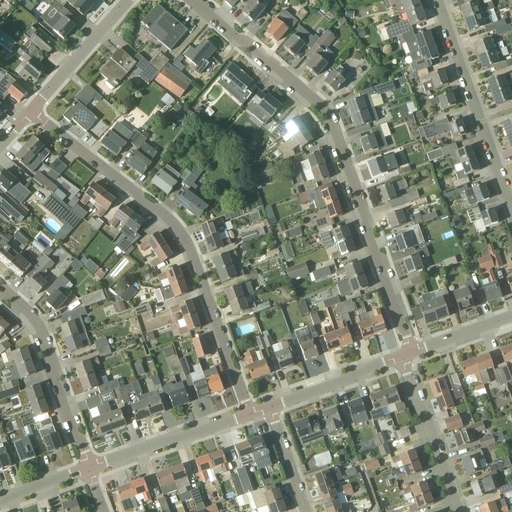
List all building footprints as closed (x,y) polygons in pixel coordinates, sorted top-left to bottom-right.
[(28,14),(34,7),(26,0),(15,0),(15,1),(28,14)] [(93,5),(87,0),(69,0),(67,3),(84,17),(93,5)] [(253,0),(243,13),(248,18),(251,22),(252,21),(254,22),(270,4),(265,0),(253,0)] [(388,0),(391,7),(392,10),(393,9),(396,16),(404,13),(404,14),(421,8),(417,0),(388,0)] [(484,5),(482,0),(462,0),(465,6),(460,8),(465,20),(487,12),(488,12),(494,10),(491,3),(484,5)] [(162,17),(165,13),(166,12),(157,5),(142,23),(150,30),(154,25),(167,36),(161,43),(168,50),(186,30),(178,23),(175,27),(174,26),(173,27),(162,17)] [(71,24),(75,19),(63,8),(52,20),(44,14),(40,18),(45,23),(63,40),(68,34),(71,34),(73,31),(73,29),(74,27),(71,24)] [(339,12),(334,8),(329,12),(335,17),(339,12)] [(411,27),(426,22),(421,8),(404,14),(407,21),(380,31),(384,42),(392,39),(397,37),(403,35),(413,32),(411,27)] [(302,9),(293,19),(299,24),(308,14),(302,9)] [(277,42),(287,30),(281,24),(289,16),(283,11),(269,26),(271,29),(267,34),(277,42)] [(492,25),(488,12),(487,12),(465,20),(469,32),(484,27),(486,34),(494,31),(506,27),(504,20),(492,25)] [(346,22),(341,15),(336,21),(341,27),(346,22)] [(511,30),(511,29),(510,25),(506,27),(494,31),(496,37),(511,32),(511,30)] [(55,46),(48,39),(32,26),(24,36),(47,56),(55,46)] [(357,32),(360,39),(366,37),(364,29),(357,31),(357,32)] [(316,76),(332,59),(322,51),(325,49),(326,50),(335,40),(326,32),(320,40),(311,50),(305,56),(312,62),(306,68),(316,76)] [(434,45),(429,32),(415,37),(413,32),(403,35),(397,37),(398,41),(400,46),(406,44),(410,54),(434,45)] [(294,57),(304,45),(293,36),(284,48),(294,57)] [(313,38),(306,46),(311,50),(320,40),(315,36),(313,38)] [(478,57),(499,50),(495,39),(491,40),(490,39),(474,45),(478,57)] [(206,61),(216,50),(205,41),(195,52),(191,49),(184,57),(200,70),(208,62),(206,61)] [(36,81),(45,71),(38,65),(43,59),(38,55),(40,53),(32,47),(27,43),(23,47),(22,46),(16,54),(24,60),(15,71),(12,75),(19,79),(21,77),(26,81),(30,76),(36,81)] [(425,64),(438,59),(434,45),(410,54),(409,54),(413,65),(411,66),(412,68),(413,71),(414,74),(417,73),(427,69),(425,64)] [(159,73),(149,64),(137,54),(132,60),(119,49),(118,51),(117,51),(110,60),(112,61),(100,74),(100,73),(100,74),(108,81),(105,85),(111,91),(113,89),(114,89),(134,66),(142,73),(138,77),(147,85),(159,73)] [(501,58),(505,57),(503,49),(500,51),(500,50),(499,50),(478,57),(483,70),(502,63),(501,58)] [(351,59),(360,62),(362,55),(354,52),(351,59)] [(159,73),(160,71),(165,66),(169,61),(159,53),(149,64),(159,73)] [(172,65),(179,71),(183,66),(180,64),(181,62),(177,59),(172,65)] [(253,82),(241,72),(233,65),(218,82),(230,92),(228,94),(238,102),(236,104),(241,108),(257,89),(251,84),(253,82)] [(338,89),(340,88),(345,82),(340,77),(345,72),(339,66),(324,83),(335,93),(338,89)] [(188,87),(164,69),(162,72),(155,81),(179,99),(188,87)] [(443,71),(433,74),(429,76),(427,69),(417,73),(418,75),(417,75),(418,78),(419,78),(420,80),(419,81),(420,84),(421,84),(421,86),(422,85),(425,93),(448,85),(443,71)] [(19,102),(28,92),(16,82),(16,83),(6,74),(0,81),(0,97),(3,101),(9,94),(19,102)] [(511,87),(511,81),(511,80),(511,74),(504,77),(504,76),(487,82),(492,95),(511,87)] [(357,100),(347,104),(352,117),(374,109),(370,99),(395,91),(392,82),(358,93),(360,99),(357,100)] [(97,93),(88,86),(87,85),(74,100),(76,101),(74,105),(73,105),(72,106),(73,106),(63,117),(70,123),(72,120),(73,121),(86,132),(97,119),(85,109),(97,93)] [(511,100),(511,87),(492,95),(496,107),(511,101),(511,100)] [(268,95),(266,98),(260,92),(252,102),(270,119),(281,107),(268,95)] [(175,100),(167,93),(161,100),(169,107),(175,100)] [(442,111),(456,106),(451,93),(429,101),(432,107),(439,104),(442,111)] [(406,104),(409,114),(417,112),(414,102),(406,104)] [(182,108),(177,104),(172,109),(178,113),(182,108)] [(356,129),(378,121),(374,109),(352,117),(356,129)] [(421,112),(416,114),(418,121),(424,119),(421,112)] [(204,122),(208,117),(204,114),(200,118),(204,122)] [(293,138),(305,129),(297,118),(285,126),(286,127),(284,130),(279,126),(268,138),(273,144),(289,133),(293,138)] [(461,121),(449,125),(446,120),(417,130),(421,139),(425,138),(426,141),(428,140),(429,142),(434,140),(433,139),(450,133),(452,140),(466,135),(461,121)] [(511,134),(511,120),(502,124),(507,137),(511,134)] [(145,132),(150,126),(147,122),(141,128),(145,131),(145,132)] [(373,135),(369,136),(360,140),(365,155),(387,147),(382,132),(380,127),(371,130),(373,135)] [(230,137),(233,133),(228,129),(225,133),(230,137)] [(298,144),(299,145),(301,149),(313,141),(305,129),(293,138),(278,148),(282,154),(284,160),(295,156),(292,150),(291,148),(298,144)] [(132,145),(141,135),(135,130),(130,137),(125,133),(120,140),(110,132),(101,144),(108,150),(109,148),(117,155),(116,156),(116,157),(127,145),(125,144),(127,141),(132,145)] [(141,135),(132,145),(139,150),(147,140),(146,139),(149,136),(144,133),(142,136),(141,135)] [(205,139),(209,146),(215,142),(212,135),(205,139)] [(43,147),(44,147),(33,138),(24,148),(42,163),(50,153),(43,147)] [(475,159),(470,147),(457,152),(454,144),(426,154),(429,162),(449,155),(454,167),(475,159)] [(32,173),(42,163),(24,148),(15,158),(32,173)] [(142,176),(151,164),(134,151),(126,164),(127,163),(136,169),(135,171),(142,176)] [(311,171),(324,166),(319,152),(306,157),(311,171)] [(373,178),(388,173),(385,165),(394,162),(392,155),(368,163),(373,178)] [(60,175),(67,168),(57,159),(49,168),(59,176),(60,175)] [(466,176),(479,171),(475,159),(454,167),(456,173),(455,174),(458,181),(453,183),(455,189),(469,183),(466,176)] [(261,162),(255,165),(256,170),(264,167),(261,162)] [(297,176),(304,173),(300,163),(293,165),(297,176)] [(166,165),(161,171),(151,183),(158,189),(159,187),(168,194),(167,195),(167,196),(176,183),(175,183),(177,180),(180,176),(166,165)] [(255,182),(275,175),(271,165),(251,172),(255,182)] [(315,184),(329,179),(324,166),(311,171),(315,184)] [(399,178),(411,174),(409,167),(397,171),(399,178)] [(198,219),(208,207),(192,195),(197,188),(193,185),(203,172),(198,168),(193,175),(191,174),(183,185),(189,189),(187,191),(186,191),(177,203),(178,202),(187,208),(186,210),(193,215),(194,214),(199,218),(198,219)] [(183,185),(191,174),(185,170),(180,176),(177,180),(183,185)] [(16,181),(17,181),(4,171),(0,175),(0,183),(2,186),(1,187),(1,188),(21,204),(30,193),(16,181)] [(43,186),(52,194),(57,189),(39,173),(33,179),(42,187),(43,186)] [(300,184),(307,182),(304,173),(297,176),(300,184)] [(394,193),(407,188),(404,180),(377,190),(383,205),(396,200),(394,193)] [(466,185),(469,184),(469,183),(455,189),(457,195),(464,193),(468,191),(466,185)] [(96,203),(104,192),(93,184),(85,195),(86,195),(80,202),(85,206),(90,199),(96,203)] [(464,193),(467,200),(469,207),(489,199),(484,185),(471,190),(468,191),(464,193)] [(332,189),(323,192),(321,193),(319,188),(296,196),(297,196),(291,198),(292,201),(299,199),(303,204),(303,205),(322,198),(325,207),(337,203),(332,189)] [(107,212),(115,201),(104,192),(96,203),(102,208),(96,215),(101,218),(106,211),(107,212)] [(417,192),(404,196),(406,204),(419,199),(417,192)] [(53,194),(49,198),(41,207),(59,222),(66,213),(70,209),(53,194)] [(0,216),(4,219),(4,218),(9,223),(13,218),(20,224),(27,215),(5,195),(0,200),(0,216)] [(72,210),(79,201),(74,197),(67,206),(72,210)] [(331,220),(342,216),(337,203),(325,207),(328,215),(314,220),(318,231),(332,226),(333,225),(331,220)] [(124,226),(134,215),(122,206),(109,224),(114,228),(119,222),(124,226)] [(493,210),(480,214),(478,208),(467,212),(471,224),(481,220),(484,228),(498,223),(493,210)] [(226,221),(239,216),(238,215),(236,210),(224,214),(226,221)] [(414,222),(415,226),(432,220),(430,215),(421,218),(419,213),(404,219),(401,211),(387,216),(392,230),(401,226),(414,222)] [(125,237),(130,241),(131,240),(144,223),(134,215),(124,226),(130,230),(125,237)] [(452,220),(456,230),(462,227),(458,217),(452,220)] [(103,224),(98,220),(96,222),(92,218),(88,223),(97,232),(103,224)] [(218,235),(216,229),(224,226),(222,219),(200,227),(205,240),(218,235)] [(395,239),(400,253),(414,248),(411,240),(427,235),(425,228),(428,227),(429,229),(431,228),(430,227),(436,225),(434,220),(434,219),(432,220),(415,226),(406,229),(408,234),(395,239)] [(350,239),(346,227),(333,231),(332,226),(318,231),(324,249),(336,244),(350,239)] [(296,237),(294,230),(288,232),(290,239),(296,237)] [(243,243),(258,238),(255,231),(240,237),(243,243)] [(18,241),(22,236),(17,232),(13,237),(18,241)] [(210,253),(224,248),(223,247),(231,245),(229,239),(227,239),(225,233),(218,235),(205,240),(210,253)] [(8,234),(4,238),(9,242),(12,238),(8,234)] [(150,247),(154,253),(165,245),(158,234),(139,246),(142,252),(150,247)] [(4,238),(0,243),(0,260),(8,268),(18,255),(6,245),(9,242),(4,238)] [(116,247),(124,252),(130,247),(131,246),(122,239),(116,247)] [(333,260),(355,252),(350,239),(336,244),(339,252),(331,254),(333,260)] [(251,251),(248,243),(241,246),(244,253),(251,251)] [(154,269),(164,262),(173,257),(165,245),(154,253),(157,259),(150,263),(154,269)] [(42,253),(47,258),(53,251),(48,247),(46,249),(42,253)] [(130,247),(124,252),(128,256),(133,249),(130,247)] [(408,275),(423,270),(420,260),(429,257),(426,248),(415,252),(417,256),(403,261),(408,275)] [(279,255),(279,254),(278,250),(266,254),(268,259),(269,259),(271,259),(270,258),(271,257),(272,258),(274,257),(273,257),(277,255),(277,256),(278,256),(278,255),(279,255)] [(490,255),(488,250),(481,252),(482,255),(483,258),(490,255)] [(217,272),(232,266),(230,259),(237,257),(235,251),(212,259),(217,272)] [(289,252),(283,254),(285,261),(285,262),(292,259),(292,258),(289,252)] [(491,258),(495,270),(502,267),(500,262),(504,260),(501,254),(491,258)] [(20,279),(24,275),(31,266),(18,255),(8,268),(20,279)] [(494,270),(495,270),(491,258),(490,258),(489,256),(477,261),(484,279),(480,280),(488,303),(501,298),(498,289),(490,270),(494,268),(494,270)] [(38,295),(47,284),(42,279),(54,264),(47,258),(44,261),(38,267),(28,278),(31,281),(27,285),(38,295)] [(446,268),(457,264),(454,258),(443,262),(446,268)] [(289,281),(309,274),(305,263),(285,270),(289,281)] [(348,281),(363,276),(359,263),(336,271),(338,276),(345,273),(348,281)] [(99,268),(95,265),(92,268),(89,271),(93,274),(99,268)] [(222,284),(244,276),(242,270),(234,273),(232,266),(217,272),(222,284)] [(167,280),(169,286),(183,281),(178,268),(157,276),(159,283),(167,280)] [(328,268),(316,272),(312,274),(315,282),(331,276),(328,268)] [(104,275),(99,270),(94,275),(100,281),(105,276),(104,275)] [(55,311),(72,293),(66,287),(70,283),(61,275),(46,292),(51,297),(46,303),(55,311)] [(341,298),(368,289),(363,276),(348,281),(350,287),(339,291),(341,298)] [(412,287),(425,283),(422,276),(410,281),(412,287)] [(166,302),(178,297),(188,294),(183,281),(169,286),(161,289),(159,290),(163,300),(165,299),(166,302)] [(250,283),(224,292),(229,304),(244,299),(254,295),(250,283)] [(477,296),(472,283),(459,287),(461,292),(454,294),(461,315),(466,313),(465,311),(473,308),(470,298),(477,296)] [(102,291),(80,299),(83,308),(105,300),(102,291)] [(431,303),(437,321),(443,319),(443,318),(448,317),(445,307),(452,305),(447,291),(436,296),(437,300),(431,303)] [(128,302),(132,297),(126,292),(122,296),(128,302)] [(362,297),(364,303),(370,300),(368,294),(362,297)] [(437,321),(431,303),(428,295),(421,297),(422,300),(418,302),(426,325),(431,323),(437,321)] [(325,309),(334,306),(336,305),(340,304),(338,297),(323,302),(325,309)] [(233,316),(252,310),(254,314),(270,308),(268,303),(255,308),(254,303),(246,306),(244,299),(229,304),(233,316)] [(343,303),(348,314),(355,311),(351,300),(343,303)] [(183,319),(195,315),(190,301),(170,309),(172,314),(180,311),(183,319)] [(115,304),(119,313),(125,310),(122,302),(115,304)] [(336,305),(339,314),(340,316),(347,313),(343,303),(342,303),(340,304),(336,305)] [(149,304),(134,310),(136,317),(151,311),(149,304)] [(306,307),(300,309),(302,316),(309,314),(309,313),(306,307)] [(65,340),(86,333),(80,317),(86,314),(84,308),(70,313),(73,322),(61,327),(65,340)] [(374,336),(386,332),(378,310),(372,312),(375,318),(369,321),(374,336)] [(312,322),(314,326),(321,324),(316,313),(310,315),(312,322)] [(374,336),(369,321),(367,314),(354,319),(362,341),(374,336)] [(180,336),(200,328),(195,315),(183,319),(186,327),(179,330),(178,330),(180,336)] [(0,337),(2,334),(9,327),(0,318),(0,337)] [(318,337),(314,326),(312,322),(307,323),(309,328),(307,329),(310,338),(300,341),(294,324),(289,326),(297,348),(300,347),(305,361),(318,356),(312,339),(318,337)] [(352,344),(345,322),(343,323),(338,324),(341,331),(335,333),(341,348),(352,344)] [(341,348),(335,333),(330,335),(327,328),(321,330),(329,352),(341,348)] [(70,353),(91,346),(89,340),(82,343),(79,335),(86,333),(65,340),(70,353)] [(147,342),(153,340),(150,333),(144,335),(147,342)] [(198,359),(210,355),(204,336),(192,340),(198,359)] [(267,349),(263,339),(262,336),(255,339),(260,352),(267,349)] [(270,337),(263,339),(267,349),(272,347),(273,347),(273,346),(270,337)] [(97,350),(108,346),(105,338),(94,342),(97,350)] [(287,341),(281,343),(284,351),(275,354),(281,370),(293,365),(290,357),(292,356),(287,341)] [(0,346),(0,355),(4,352),(8,363),(14,361),(16,367),(31,362),(26,349),(11,354),(9,348),(11,347),(7,342),(0,346)] [(97,350),(100,358),(111,354),(108,346),(97,350)] [(165,358),(175,354),(172,346),(162,349),(165,358)] [(511,346),(500,350),(505,364),(511,362),(511,363),(511,346)] [(269,374),(264,361),(258,363),(254,351),(244,355),(249,367),(248,367),(252,380),(269,374)] [(486,371),(494,368),(489,355),(474,360),(483,385),(490,383),(486,371)] [(183,373),(179,360),(177,357),(177,358),(168,361),(173,377),(183,373)] [(79,380),(94,375),(91,368),(99,365),(97,358),(75,366),(79,380)] [(185,358),(179,360),(183,373),(190,371),(185,358)] [(484,389),(483,385),(474,360),(459,365),(464,379),(474,375),(476,379),(474,380),(476,384),(470,386),(473,393),(484,389)] [(31,362),(16,367),(20,380),(35,374),(31,362)] [(134,365),(136,371),(143,369),(141,363),(134,365)] [(211,395),(206,380),(205,380),(199,365),(192,368),(193,372),(195,375),(191,376),(190,377),(199,400),(211,395)] [(500,369),(506,384),(511,381),(507,366),(500,369)] [(206,380),(211,395),(223,391),(217,374),(215,368),(209,371),(212,378),(206,380)] [(500,386),(506,384),(500,369),(494,371),(500,386)] [(462,388),(460,383),(456,374),(448,377),(443,379),(430,384),(435,398),(462,388)] [(100,395),(118,389),(125,386),(122,380),(117,382),(117,381),(108,384),(106,377),(96,380),(94,375),(79,380),(84,393),(97,388),(99,395),(100,394),(100,395)] [(163,393),(157,376),(151,378),(157,395),(163,393)] [(5,385),(7,392),(18,388),(16,381),(5,385)] [(150,417),(142,396),(138,382),(125,387),(125,386),(118,389),(123,401),(124,405),(130,403),(127,395),(134,393),(138,403),(131,406),(137,422),(150,417)] [(190,403),(186,393),(182,383),(175,385),(176,387),(174,387),(174,386),(171,385),(170,384),(167,385),(165,386),(163,387),(162,389),(165,396),(168,395),(173,409),(190,403)] [(30,404),(30,405),(44,400),(39,385),(25,390),(20,392),(16,393),(17,396),(21,407),(30,404)] [(0,402),(17,396),(16,393),(20,392),(18,388),(7,392),(0,394),(0,402)] [(400,401),(400,402),(395,388),(382,393),(387,407),(394,404),(398,414),(404,412),(404,411),(405,410),(403,404),(401,404),(400,401)] [(441,413),(454,408),(450,398),(454,397),(455,399),(464,395),(462,388),(435,398),(441,413)] [(100,395),(99,396),(112,431),(126,426),(120,411),(119,411),(119,412),(112,414),(108,403),(116,400),(117,403),(123,401),(118,389),(100,395)] [(370,413),(373,422),(383,419),(382,417),(389,414),(387,407),(382,393),(369,397),(374,411),(370,413)] [(164,412),(158,396),(151,399),(149,394),(142,396),(150,417),(164,412)] [(106,433),(112,431),(99,396),(85,401),(89,411),(97,408),(100,418),(93,421),(98,436),(99,436),(100,438),(107,435),(106,433)] [(44,400),(30,405),(33,412),(19,418),(23,428),(24,428),(29,426),(34,424),(33,419),(49,413),(44,400)] [(368,421),(364,410),(361,400),(347,405),(352,418),(360,415),(363,423),(368,421)] [(343,431),(339,419),(336,409),(322,414),(324,419),(317,422),(321,431),(323,438),(329,435),(330,434),(330,436),(343,431)] [(448,432),(463,427),(459,415),(443,421),(448,432)] [(40,422),(42,428),(52,424),(50,418),(40,422)] [(317,422),(309,425),(307,420),(294,424),(299,439),(313,434),(314,437),(312,437),(313,440),(315,440),(316,444),(322,442),(321,441),(324,440),(323,438),(321,431),(317,422)] [(22,428),(19,421),(11,424),(14,431),(22,428)] [(478,442),(475,434),(485,430),(482,422),(465,429),(466,432),(453,436),(458,449),(478,442)] [(44,440),(49,453),(61,448),(56,435),(53,427),(38,432),(42,441),(44,440)] [(399,440),(410,436),(408,428),(396,432),(399,440)] [(387,444),(383,433),(378,435),(381,446),(387,444)] [(37,448),(32,434),(26,436),(27,439),(14,444),(21,463),(35,458),(32,450),(37,448)] [(501,442),(499,434),(492,436),(495,444),(501,442)] [(481,449),(495,444),(492,436),(478,440),(481,449)] [(248,443),(252,455),(255,462),(258,471),(272,466),(268,455),(269,454),(268,450),(266,451),(262,438),(248,443)] [(372,440),(375,448),(381,446),(378,438),(372,440)] [(242,467),(255,462),(252,455),(248,443),(234,447),(242,467)] [(0,470),(10,467),(3,444),(0,445),(0,470)] [(379,447),(382,457),(390,454),(386,445),(379,447)] [(346,451),(339,454),(341,460),(349,457),(346,451)] [(403,467),(418,462),(414,451),(391,459),(393,463),(400,461),(403,467)] [(484,459),(483,455),(481,451),(474,453),(475,457),(462,461),(467,476),(482,471),(481,470),(486,468),(483,460),(484,459)] [(230,472),(226,461),(222,452),(209,457),(213,469),(216,475),(223,473),(224,474),(230,472)] [(329,452),(322,454),(326,465),(332,463),(329,452)] [(352,457),(354,464),(362,461),(360,454),(352,457)] [(205,472),(213,469),(209,457),(195,462),(203,482),(208,480),(205,472)] [(506,459),(488,466),(491,473),(509,466),(506,459)] [(376,477),(374,470),(380,468),(377,460),(364,464),(367,473),(369,479),(376,477)] [(399,481),(422,473),(418,462),(403,467),(405,473),(397,476),(399,481)] [(190,486),(186,475),(183,466),(169,471),(174,483),(179,496),(187,493),(185,488),(190,486)] [(332,483),(342,480),(338,468),(314,476),(318,488),(332,483)] [(354,469),(345,472),(347,478),(357,475),(354,469)] [(173,483),(174,483),(169,471),(156,476),(163,496),(176,492),(173,483)] [(235,490),(242,488),(238,477),(231,479),(235,490)] [(476,499),(490,494),(488,491),(487,490),(493,488),(492,484),(493,484),(491,477),(471,485),(476,499)] [(151,501),(147,490),(144,480),(130,485),(135,498),(142,495),(145,503),(151,501)] [(414,499),(429,493),(425,482),(403,490),(405,496),(412,493),(414,499)] [(336,494),(332,483),(318,488),(322,499),(336,494)] [(511,484),(499,489),(501,495),(511,490),(511,484)] [(128,500),(135,498),(130,485),(116,490),(124,511),(125,511),(131,510),(128,500)] [(190,492),(196,506),(198,511),(204,509),(197,489),(190,492)] [(262,489),(250,493),(256,510),(282,501),(278,489),(267,493),(264,494),(262,489)] [(352,489),(344,492),(345,497),(354,494),(352,489)] [(410,511),(411,511),(433,504),(429,493),(414,499),(416,505),(409,508),(410,511)] [(326,511),(340,506),(336,494),(322,499),(326,511)] [(169,511),(165,499),(164,499),(158,501),(162,511),(169,511)] [(79,511),(75,500),(62,504),(64,510),(57,511),(79,511)] [(286,511),(282,501),(256,510),(257,511),(286,511)] [(350,511),(351,511),(357,508),(355,501),(340,506),(326,511),(350,511)] [(480,511),(508,511),(506,506),(497,509),(494,503),(479,508),(480,511)]
